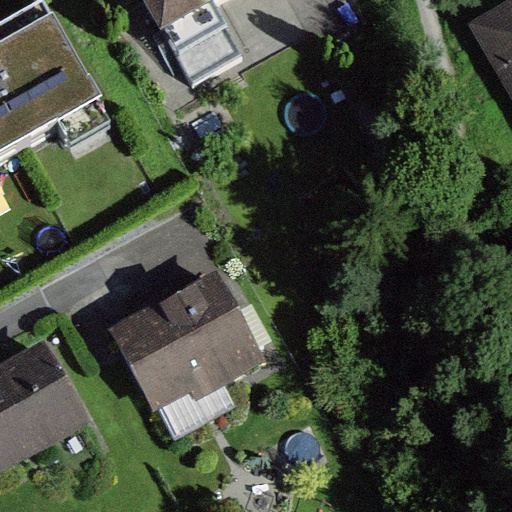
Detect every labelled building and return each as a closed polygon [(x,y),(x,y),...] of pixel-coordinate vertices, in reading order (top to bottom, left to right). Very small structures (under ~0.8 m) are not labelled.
[(141,0),(167,47),(257,0),(141,0)] [(59,4),(0,36),(0,175),(118,112),(59,4)] [(511,65),(503,70),(511,84),(511,65)] [(229,275),(116,332),(157,412),(198,391),(206,408),(279,372),(229,275)] [(53,344),(0,371),(0,482),(99,431),(53,344)]
